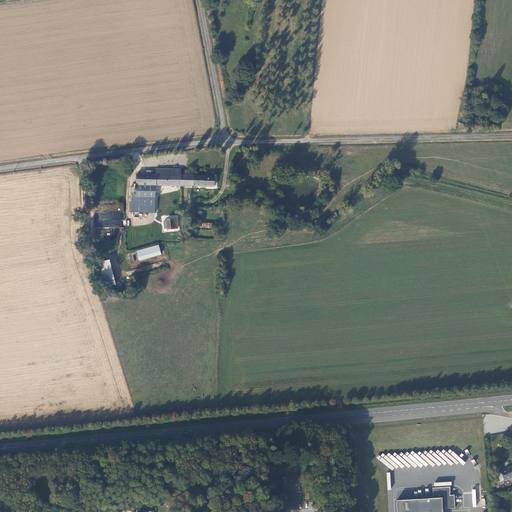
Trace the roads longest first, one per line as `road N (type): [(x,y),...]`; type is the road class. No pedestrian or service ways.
road 1 (primary): [(511,399),(0,447)]
road 2 (unclassified): [(225,142),(511,136)]
road 3 (unclassified): [(0,168),(225,142)]
road 4 (residential): [(225,142),(199,0)]
road 5 (track): [(81,157),(94,242),(134,239)]
